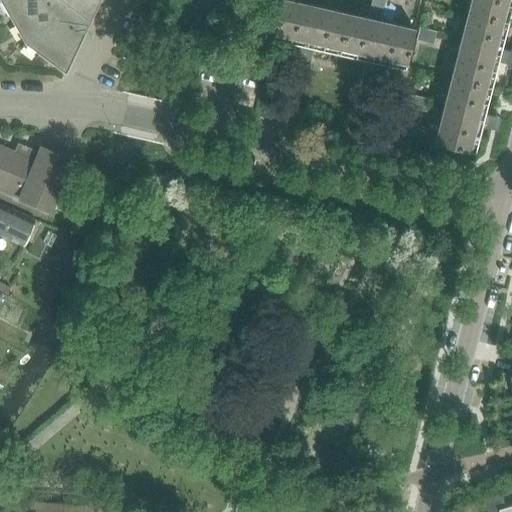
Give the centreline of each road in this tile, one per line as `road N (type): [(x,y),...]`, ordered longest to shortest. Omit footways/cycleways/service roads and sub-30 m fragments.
road 1 (residential): [(429,511),(504,203)]
road 2 (residential): [(504,203),(210,134)]
road 3 (residential): [(210,134),(0,99)]
road 4 (residential): [(210,134),(250,0)]
